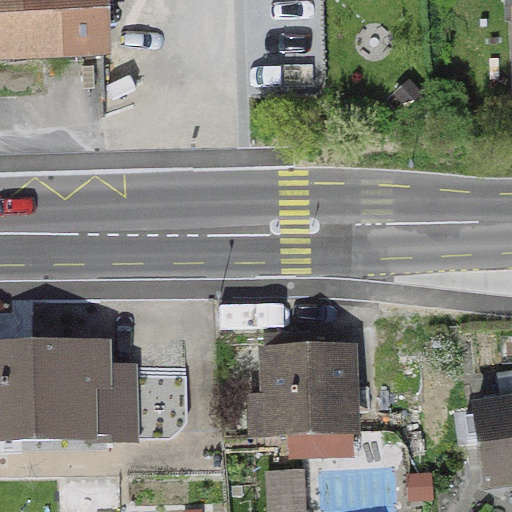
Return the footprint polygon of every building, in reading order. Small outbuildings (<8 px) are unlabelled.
[(0,0),(0,59),(99,56),(97,0),(0,0)] [(511,0),(495,0),(497,39),(508,38),(511,115),(511,0)] [(285,459),(301,458),(317,458),(316,437),(348,436),(346,353),(310,354),(310,340),(292,341),(292,345),(261,346),(264,439),(285,438),(285,459)] [(97,351),(0,353),(0,443),(161,440),(167,439),(171,437),(174,434),(177,431),(179,427),(180,420),(179,380),(127,381),(127,371),(97,371),(97,351)] [(511,406),(471,413),(482,489),(511,484),(511,406)]
